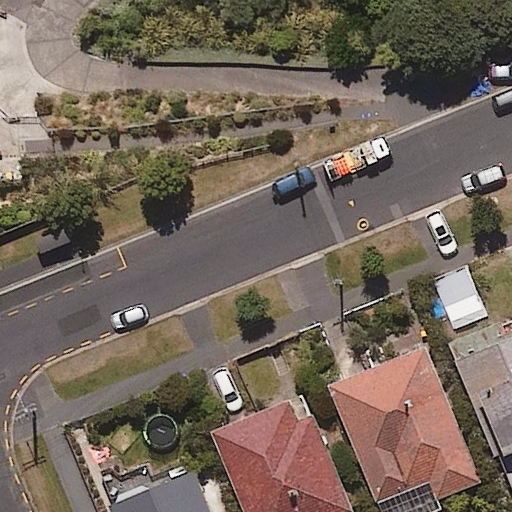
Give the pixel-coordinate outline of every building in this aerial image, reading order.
[(487,317),(470,267),(438,277),(455,327),(487,317)] [(511,324),(456,348),(511,478),(511,324)] [(487,484),(433,350),(336,389),(385,511),(438,511),(443,510),(440,502),(487,484)] [(358,511),(314,399),(219,436),(248,511),(358,511)] [(218,511),(203,475),(162,492),(154,472),(126,483),(134,502),(114,510),(114,511),(218,511)]
